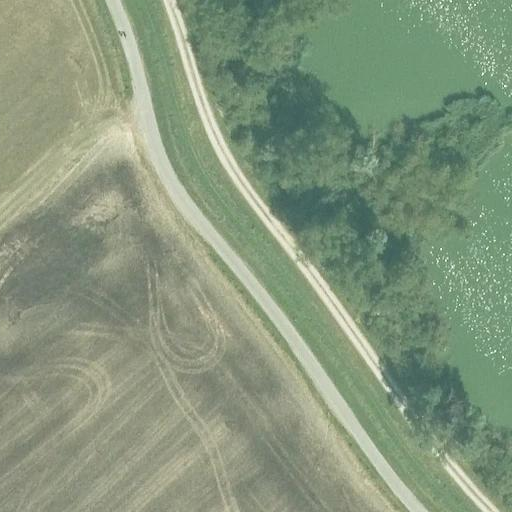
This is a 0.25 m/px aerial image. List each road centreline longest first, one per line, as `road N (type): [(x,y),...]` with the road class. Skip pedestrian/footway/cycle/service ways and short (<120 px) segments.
road 1 (track): [(169,0),(222,154),(494,511)]
road 2 (unclassified): [(112,0),(172,185),(423,511)]
